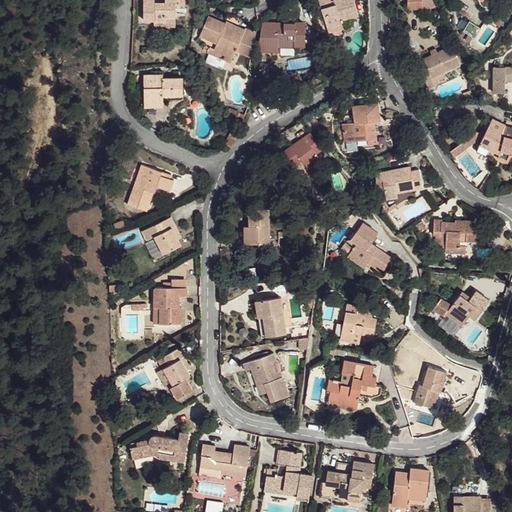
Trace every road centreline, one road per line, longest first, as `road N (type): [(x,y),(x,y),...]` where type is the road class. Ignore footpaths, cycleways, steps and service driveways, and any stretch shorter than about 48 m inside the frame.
road 1 (residential): [(227,170),(209,238),(208,371),(228,412),(287,432),(404,449),(436,445),(463,433),(483,411),(495,370)]
road 2 (residential): [(227,170),(162,147),(125,121),(117,96),(121,0)]
road 3 (residential): [(381,54),(392,85),(460,186),(511,207)]
road 4 (residential): [(381,54),(272,117),(227,170)]
road 5 (residential): [(495,370),(456,358),(414,325),(414,289)]
